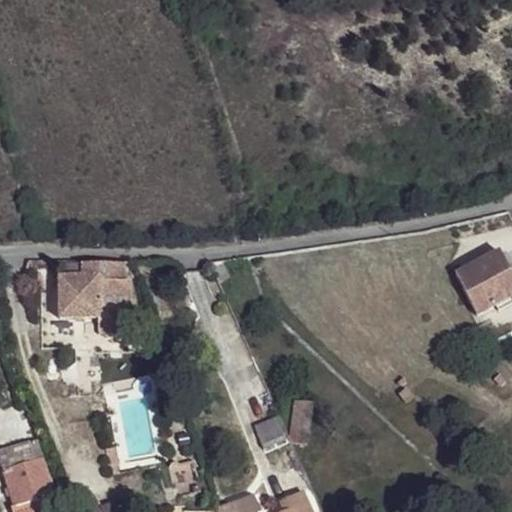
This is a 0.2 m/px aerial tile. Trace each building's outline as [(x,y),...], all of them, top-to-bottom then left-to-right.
[(511,268),(511,267),(502,248),(457,271),(477,311),(496,302),(511,292),(511,268)] [(209,263),(218,284),(230,278),(221,260),(209,263)] [(125,261),(63,261),(61,315),(127,318),(129,283),(124,283),(125,261)] [(511,300),(511,292),(496,302),(499,308),(511,300)] [(400,397),(406,406),(413,398),(407,391),(400,397)] [(288,442),(295,456),(307,443),(311,400),(295,398),(288,442)] [(263,447),(285,437),(277,418),(254,428),(263,447)] [(58,511),(42,464),(40,457),(0,469),(0,470),(11,503),(8,504),(10,511),(58,511)] [(308,511),(301,494),(279,504),(282,511),(308,511)]
